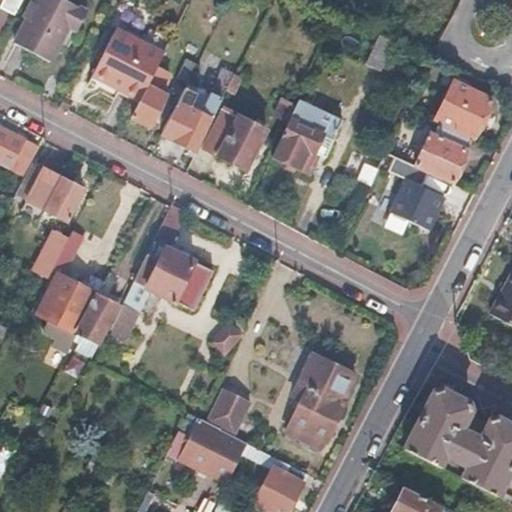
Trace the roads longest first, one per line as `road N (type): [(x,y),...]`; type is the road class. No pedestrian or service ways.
road 1 (residential): [(0,94),(429,321)]
road 2 (residential): [(414,349),(330,511)]
road 3 (residential): [(511,164),(429,321)]
